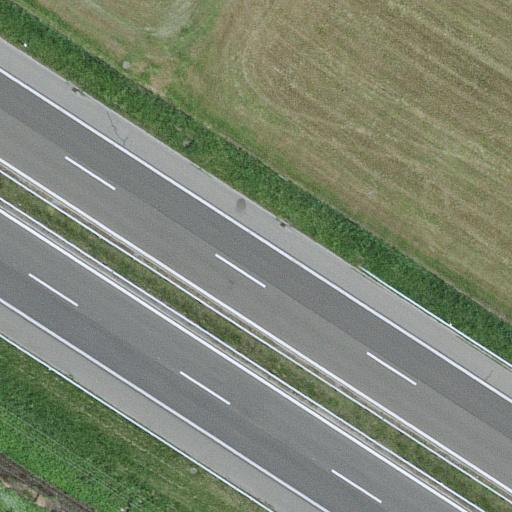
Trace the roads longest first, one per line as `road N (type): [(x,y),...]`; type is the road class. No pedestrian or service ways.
road 1 (motorway): [(511,445),(0,113)]
road 2 (motorway): [(0,256),(395,511)]
